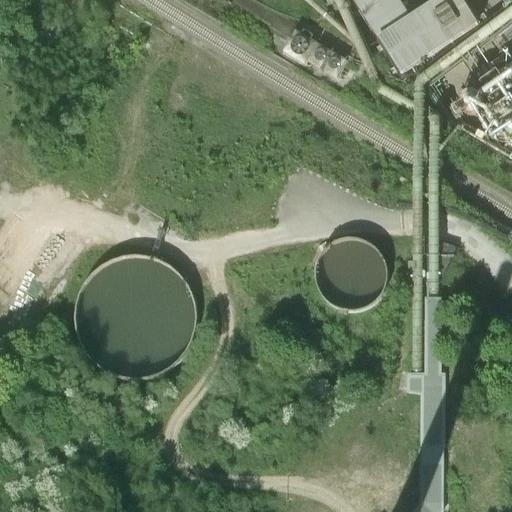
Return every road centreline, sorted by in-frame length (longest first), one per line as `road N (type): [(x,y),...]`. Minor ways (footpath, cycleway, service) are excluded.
road 1 (track): [(511,275),(454,226),(389,221),(202,257),(101,225),(0,217)]
road 2 (track): [(202,257),(214,284),(232,295),(198,395),(167,442),(182,461),(235,485),(329,499),(339,511)]
